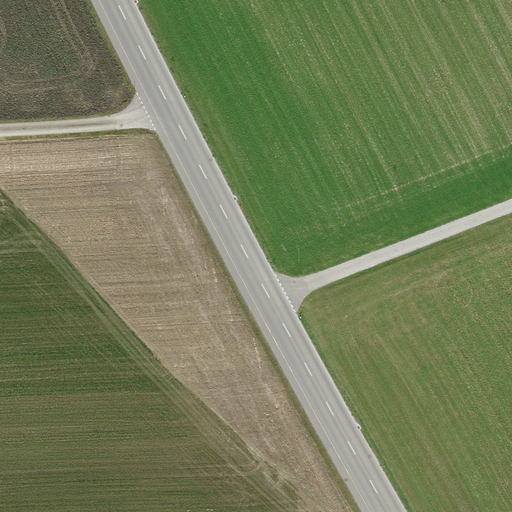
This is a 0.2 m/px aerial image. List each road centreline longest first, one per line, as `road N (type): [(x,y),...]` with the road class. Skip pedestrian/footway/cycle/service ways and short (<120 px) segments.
road 1 (tertiary): [(389,511),(269,299),(119,0)]
road 2 (track): [(269,299),(511,207)]
road 3 (track): [(0,128),(175,118)]
